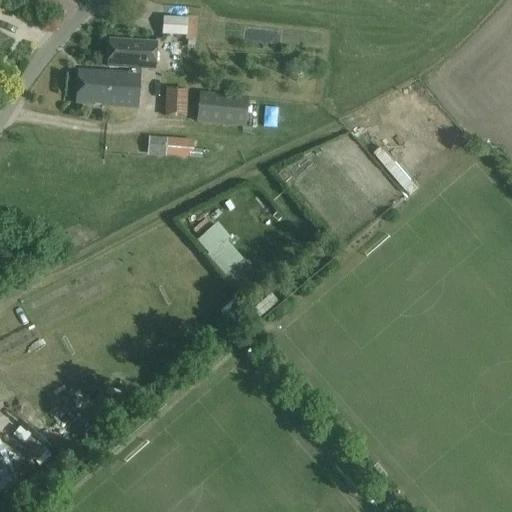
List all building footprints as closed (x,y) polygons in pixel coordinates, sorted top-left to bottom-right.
[(163,18),(162,35),(174,36),(186,36),(187,19),(175,19),(163,18)] [(109,41),(107,67),(154,70),(156,44),(109,41)] [(127,76),(127,73),(78,71),(76,104),(137,108),(139,77),(127,76)] [(187,119),(189,90),(165,88),(163,118),(187,119)] [(247,100),(206,96),(203,125),(245,129),(247,100)] [(165,158),(166,140),(149,139),(148,157),(165,158)] [(269,289),(214,226),(197,242),(209,255),(207,256),(244,298),(248,295),(254,302),(269,289)] [(0,492),(19,484),(10,466),(6,468),(0,454),(0,492)]
